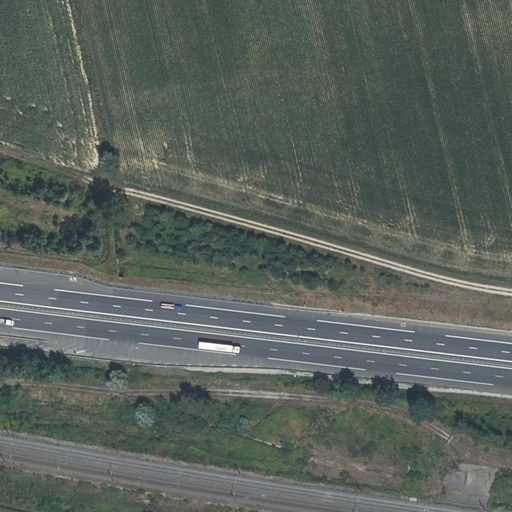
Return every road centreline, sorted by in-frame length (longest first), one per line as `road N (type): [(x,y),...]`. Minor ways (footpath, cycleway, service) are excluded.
road 1 (motorway): [(511,352),(0,291)]
road 2 (motorway): [(0,317),(511,377)]
